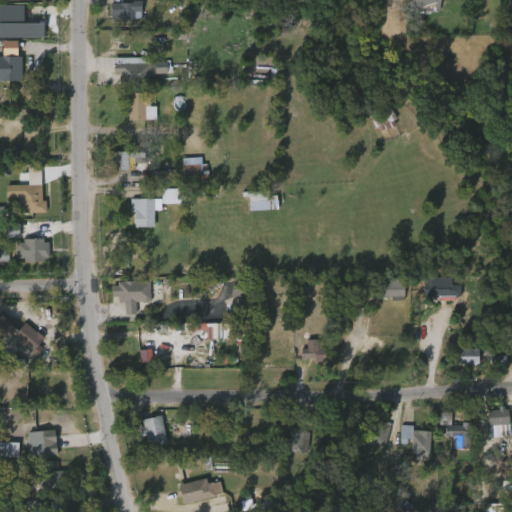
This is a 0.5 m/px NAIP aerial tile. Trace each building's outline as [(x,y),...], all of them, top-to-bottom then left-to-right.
[(0,0),(0,10),(27,10),(27,0),(0,0)] [(133,19),(109,19),(109,3),(131,3),(131,0),(140,0),(140,11),(133,11),(133,19)] [(439,0),(440,2),(414,10),(411,0),(439,0)] [(104,12),(103,28),(134,29),(134,13),(104,12)] [(0,23),(0,48),(36,47),(36,34),(16,34),(16,15),(0,15),(0,23)] [(19,81),(0,80),(0,56),(20,56),(19,81)] [(147,64),(147,83),(118,83),(119,72),(113,72),(113,63),(147,64)] [(148,85),(162,84),(162,75),(159,76),(159,72),(147,73),(148,85)] [(144,93),(144,97),(149,97),(149,106),(155,106),(155,119),(127,120),(128,92),(144,93)] [(376,133),(372,121),(383,117),(379,106),(388,102),(395,120),(393,121),(395,125),(376,133)] [(149,130),(149,109),(121,109),(121,131),(149,130)] [(144,153),(143,163),(133,162),(133,170),(110,170),(111,166),(107,166),(107,155),(110,156),(110,151),(144,153)] [(127,180),(127,171),(137,171),(136,161),(104,162),(105,181),(127,180)] [(208,181),(183,182),(182,165),(207,163),(208,181)] [(201,190),(200,174),(194,175),(194,168),(175,168),(176,191),(201,190)] [(42,184),(43,200),(46,199),(47,211),(20,212),(19,184),(42,184)] [(270,210),(251,210),(250,195),(278,194),(279,208),(270,208),(270,210)] [(161,202),(160,210),(153,210),(153,227),(134,227),(134,212),(129,211),(130,199),(161,199),(161,202)] [(242,204),(242,221),(263,220),(262,204),(242,204)] [(44,237),(44,242),(49,242),(49,257),(45,257),(45,261),(24,261),(24,258),(17,258),(17,241),(24,241),(24,237),(44,237)] [(9,251),(9,271),(42,271),(41,250),(9,251)] [(453,276),(453,284),(461,285),(461,295),(456,295),(456,300),(451,300),(451,295),(447,295),(447,299),(442,299),(442,296),(425,295),(425,276),(453,276)] [(406,278),(406,300),(392,299),(392,296),(386,296),(386,282),(392,283),(392,278),(406,278)] [(134,281),(135,304),(124,305),(124,302),(115,303),(114,297),(111,297),(111,286),(123,285),(123,282),(134,281)] [(398,306),(396,289),(376,291),(378,308),(398,306)] [(13,326),(18,331),(26,322),(46,337),(40,344),(45,348),(39,354),(30,346),(28,348),(8,331),(5,335),(0,330),(0,319),(3,316),(13,325),(13,326)] [(0,333),(0,343),(27,365),(39,350),(18,333),(13,338),(3,330),(0,333)] [(322,340),(321,348),(325,348),(324,354),(329,354),(329,362),(313,362),(313,358),(300,358),(300,349),(306,349),(306,340),(322,340)] [(460,363),(460,348),(482,348),(482,363),(460,363)] [(299,352),(299,359),(294,358),(293,368),(307,369),(307,372),(321,373),(322,353),(299,352)] [(470,375),(471,359),(452,358),(451,374),(470,375)] [(498,377),(498,366),(482,366),(483,378),(498,377)] [(509,425),(489,426),(487,411),(499,410),(498,407),(508,406),(509,425)] [(451,412),(451,425),(461,425),(461,423),(471,423),(471,449),(451,449),(451,437),(444,437),(444,425),(438,425),(439,412),(451,412)] [(163,419),(168,443),(157,445),(156,441),(148,442),(147,435),(142,436),(141,426),(144,426),(143,418),(162,414),(163,419)] [(481,436),(501,435),(501,418),(480,419),(481,436)] [(387,422),(386,425),(396,429),(393,443),(385,441),(384,447),(371,444),(376,422),(380,423),(381,420),(387,422)] [(443,422),(431,422),(431,435),(437,435),(437,447),(444,447),(444,459),(460,459),(460,435),(443,435),(443,422)] [(430,432),(427,459),(420,458),(420,460),(415,460),(416,454),(410,454),(411,439),(400,438),(401,425),(412,426),(412,431),(430,432)] [(134,429),(137,453),(148,452),(148,456),(158,455),(155,426),(134,429)] [(309,433),(307,454),(286,451),(289,427),(302,429),(302,432),(309,433)] [(53,447),(54,458),(58,458),(59,466),(40,468),(36,431),(56,429),(57,444),(52,444),(53,447)] [(382,434),(366,431),(362,453),(378,457),(382,434)] [(422,468),(423,441),(404,441),(404,436),(393,435),(393,454),(403,455),(403,464),(409,464),(409,468),(422,468)] [(281,461),(300,461),(300,437),(281,437),(281,461)] [(21,466),(49,465),(48,442),(20,443),(21,466)] [(0,460),(0,468),(11,468),(11,452),(0,452),(0,460)] [(60,487),(35,491),(33,476),(58,472),(60,487)] [(205,479),(206,484),(219,482),(222,495),(182,505),(177,486),(205,479)] [(31,498),(56,499),(56,483),(32,482),(31,498)] [(174,511),(179,511),(214,504),(211,491),(200,494),(199,489),(171,495),(174,511)]
